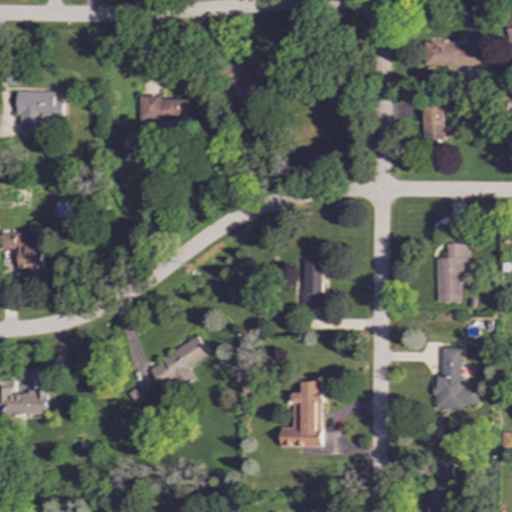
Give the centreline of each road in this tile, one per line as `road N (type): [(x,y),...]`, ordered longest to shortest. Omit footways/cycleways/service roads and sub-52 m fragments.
road 1 (residential): [(511,192),(298,198),(224,226),(106,308),(54,326),(0,332)]
road 2 (residential): [(374,0),(382,115),(377,511)]
road 3 (residential): [(374,0),(143,16),(0,15)]
